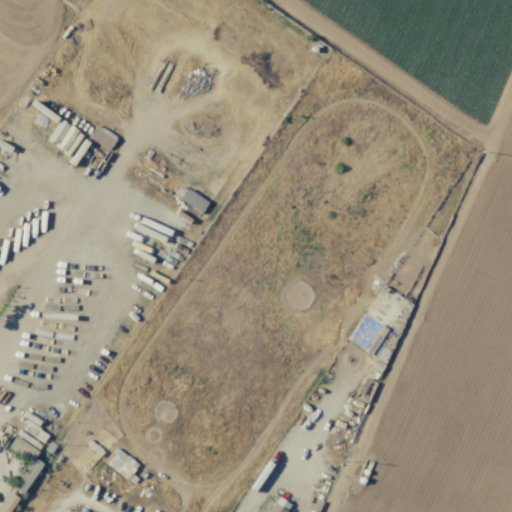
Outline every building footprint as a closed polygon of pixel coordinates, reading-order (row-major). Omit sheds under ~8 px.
[(75,127),(56,120),(47,142),(66,150),(75,127)] [(86,137),(107,150),(115,137),(95,124),(86,137)] [(206,203),(179,183),(172,194),(199,213),(206,203)] [(413,305),(380,285),(358,323),(357,323),(347,340),(371,355),(382,336),(392,341),(413,305)] [(384,363),(389,350),(374,344),(369,357),(384,363)] [(37,450),(14,436),(7,447),(28,460),(10,488),(21,494),(40,463),(32,458),(37,450)] [(136,461),(111,447),(102,464),(127,478),(136,461)]
